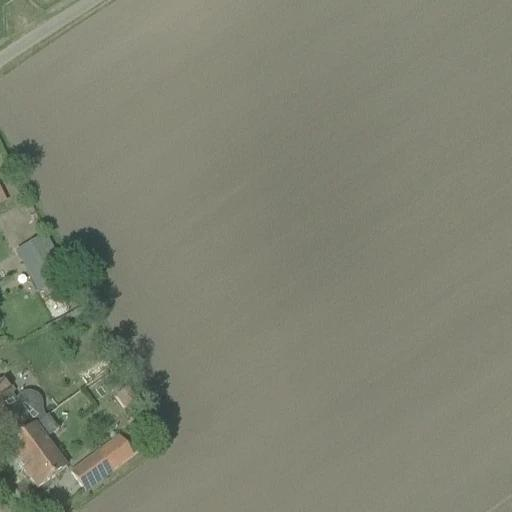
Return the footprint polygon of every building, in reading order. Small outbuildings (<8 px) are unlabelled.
[(36,291),(64,276),(45,239),(16,254),(36,291)] [(107,361),(96,369),(102,377),(112,369),(107,361)] [(0,383),(0,442),(4,449),(5,450),(34,428),(45,420),(44,420),(43,419),(42,418),(41,417),(40,415),(40,414),(39,413),(39,412),(39,410),(39,409),(39,408),(39,407),(39,406),(38,404),(38,403),(37,402),(37,401),(36,400),(35,399),(35,398),(34,398),(33,397),(32,396),(31,396),(30,395),(28,395),(27,395),(26,395),(25,395),(24,395),(23,395),(21,395),(20,396),(19,396),(18,397),(17,397),(16,398),(16,399),(15,400),(14,401),(11,397),(13,395),(3,381),(0,383)] [(124,390),(115,397),(123,408),(133,401),(124,390)] [(65,469),(53,453),(34,428),(5,450),(36,491),(65,469)] [(96,456),(69,475),(84,495),(138,455),(129,442),(101,463),(96,456)]
